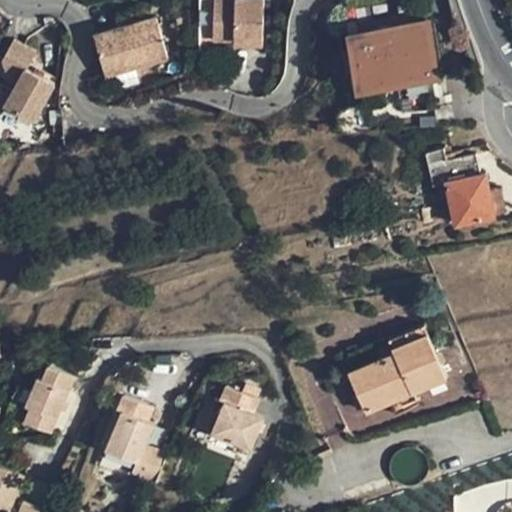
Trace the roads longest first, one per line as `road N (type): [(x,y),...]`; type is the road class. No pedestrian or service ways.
road 1 (residential): [(511,439),(488,447),(410,434),(306,486),(289,482),(288,409),(261,349),(238,340),(139,347),(105,363),(47,472)]
road 2 (residential): [(5,0),(51,6),(81,21),(84,48),(73,90),(89,115),(104,120),(195,98),(274,104),(294,75),(308,0)]
road 3 (residential): [(434,0),(456,85),(504,106)]
